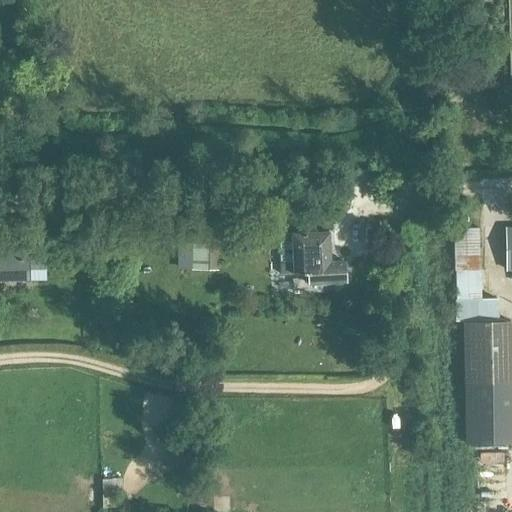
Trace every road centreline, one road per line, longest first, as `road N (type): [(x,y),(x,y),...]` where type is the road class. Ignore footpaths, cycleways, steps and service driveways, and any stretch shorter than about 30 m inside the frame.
road 1 (track): [(394,193),(380,251),(394,343),(380,379),(342,388),(184,383),(76,358),(0,362)]
road 2 (track): [(0,200),(276,196)]
